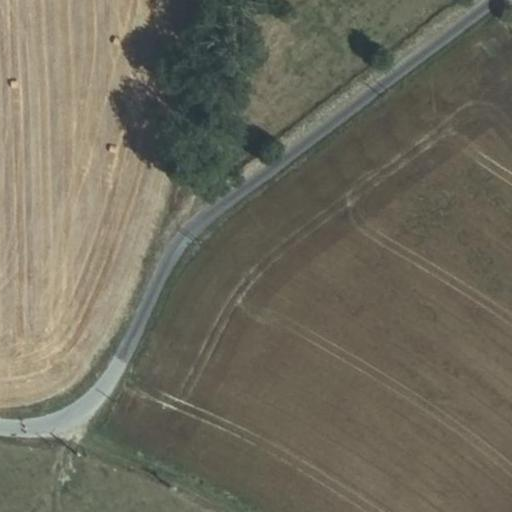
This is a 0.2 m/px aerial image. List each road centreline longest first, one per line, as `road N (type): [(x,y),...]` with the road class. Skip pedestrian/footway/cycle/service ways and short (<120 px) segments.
road 1 (unclassified): [(490,0),(192,222),(165,260),(115,372),(81,417),(57,434),(0,431)]
road 2 (track): [(223,511),(177,483),(57,434)]
